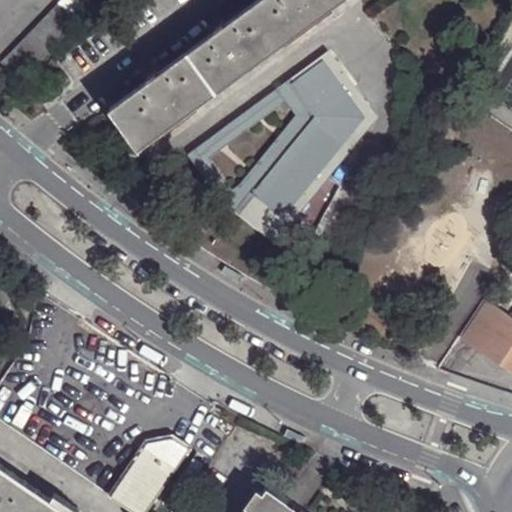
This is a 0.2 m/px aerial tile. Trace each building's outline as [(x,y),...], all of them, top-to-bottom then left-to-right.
[(59,0),(4,61),(25,80),(96,0),(59,0)] [(217,92),(341,1),(342,0),(259,0),(189,52),(217,92)] [(139,150),(217,92),(189,52),(110,109),(139,150)] [(274,243),(324,181),(374,119),(335,66),(328,55),(286,86),(311,120),(236,212),(274,243)] [(286,86),(285,84),(187,156),(219,203),(234,214),(236,212),(311,120),(286,86)] [(511,311),(494,300),(469,338),(511,366),(511,311)] [(0,378),(0,416),(112,492),(130,466),(0,378)] [(130,466),(112,492),(140,511),(145,511),(190,445),(173,433),(149,438),(130,466)] [(74,511),(2,462),(0,464),(0,511),(74,511)] [(314,511),(271,484),(251,511),(314,511)]
